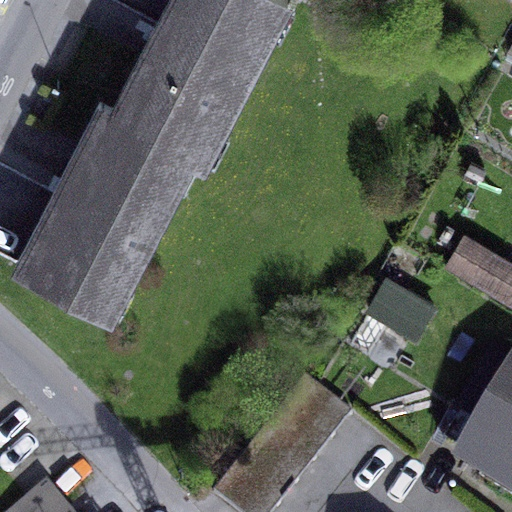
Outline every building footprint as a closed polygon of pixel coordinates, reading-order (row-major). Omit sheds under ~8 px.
[(287,2),(283,0),(172,0),(113,112),(191,153),(203,159),(287,2)] [(17,264),(108,311),(191,153),(113,112),(101,106),(17,264)] [(448,262),(511,302),(511,264),(465,235),(448,262)] [(388,282),(370,313),(414,338),(431,307),(388,282)] [(511,369),(493,358),(461,412),(462,413),(489,429),(472,458),(493,471),(487,481),(509,494),(511,489),(511,369)] [(354,414),(306,377),(251,446),(299,483),(354,414)] [(458,449),(472,458),(489,429),(462,413),(445,442),(458,449)] [(275,511),(299,483),(251,446),(215,493),(239,511),(275,511)] [(12,511),(61,511),(42,488),(12,511)]
